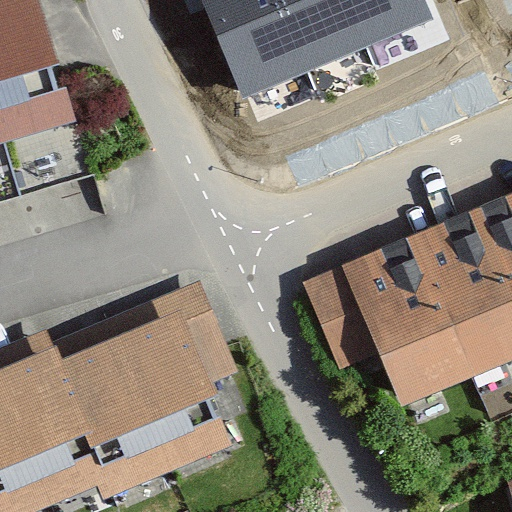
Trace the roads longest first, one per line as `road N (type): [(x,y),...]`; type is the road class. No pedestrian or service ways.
road 1 (residential): [(231,249),(511,130)]
road 2 (residential): [(231,249),(373,511)]
road 3 (residential): [(121,0),(231,249)]
road 4 (unknown): [(231,249),(0,308)]
